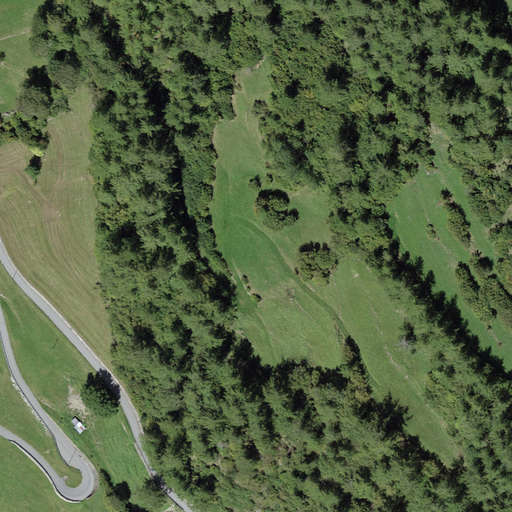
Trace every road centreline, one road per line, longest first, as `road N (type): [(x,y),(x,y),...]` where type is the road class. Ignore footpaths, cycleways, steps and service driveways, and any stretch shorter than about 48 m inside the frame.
road 1 (track): [(113,0),(170,151),(180,213),(202,258),(262,325)]
road 2 (unclassified): [(195,511),(149,467),(109,380),(19,283),(0,243)]
road 3 (unclassified): [(0,313),(18,379),(90,481),(82,494),(63,491),(34,452),(0,429)]
